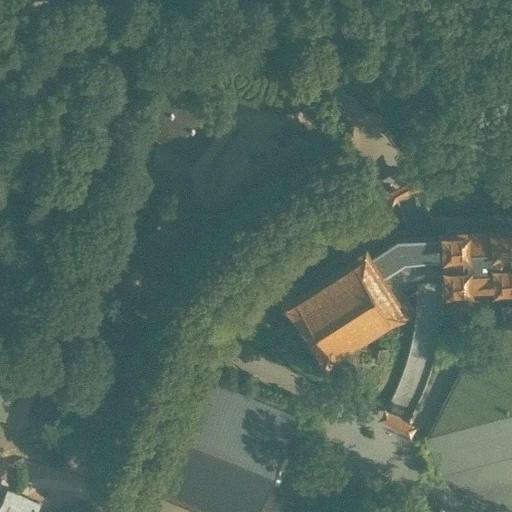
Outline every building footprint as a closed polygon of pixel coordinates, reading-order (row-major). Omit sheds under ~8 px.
[(186,0),(182,16),(192,19),(201,16),(203,7),(201,6),(202,0),(186,0)] [(279,2),(274,0),(266,0),(265,3),(276,8),(279,2)] [(301,14),(281,13),(280,33),(300,34),(301,14)] [(320,23),(306,17),(303,23),(317,29),(320,23)] [(255,38),(239,31),(235,40),(251,47),(255,38)] [(214,100),(172,69),(160,86),(134,120),(160,139),(192,163),(230,112),(214,100)] [(447,76),(424,75),(426,78),(428,81),(429,84),(430,88),(431,91),(432,95),(432,98),(432,102),(433,102),(445,102),(447,76)] [(438,137),(429,136),(429,146),(438,146),(438,137)] [(511,279),(511,224),(436,227),(425,228),(393,229),(373,242),(289,297),(325,351),(417,296),(430,288),(442,281),(445,281),(479,280),(511,279)] [(93,267),(97,284),(112,281),(108,264),(93,267)] [(84,292),(55,279),(37,318),(52,324),(56,315),(71,321),(84,292)] [(436,431),(436,432),(448,470),(449,469),(457,467),(457,468),(459,467),(497,486),(509,481),(510,482),(511,481),(511,480),(511,321),(495,328),(495,329),(487,345),(485,346),(486,347),(478,363),(477,364),(480,375),(485,378),(481,386),(479,385),(478,386),(465,391),(446,427),(444,428),(444,429),(437,432),(436,431)] [(31,350),(7,340),(0,357),(0,415),(4,417),(31,350)] [(192,364),(156,453),(170,458),(157,491),(201,509),(208,511),(301,511),(315,478),(299,471),(315,433),(293,424),(300,407),(202,368),(192,364)] [(64,397),(50,391),(42,411),(56,417),(64,397)] [(100,433),(89,464),(104,470),(116,439),(113,438),(100,433)] [(412,511),(417,505),(416,498),(407,493),(400,505),(410,511),(412,511)] [(455,511),(439,503),(434,511),(455,511)]
